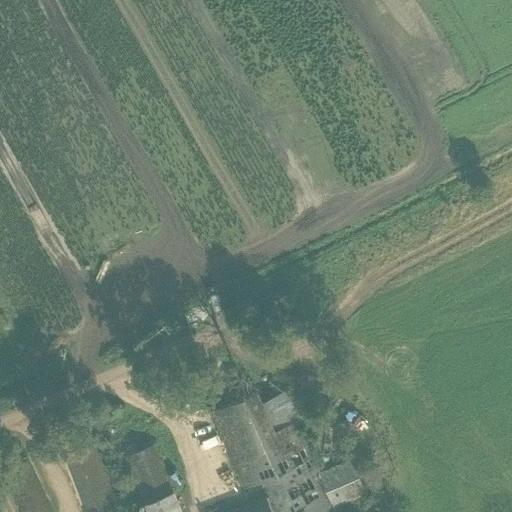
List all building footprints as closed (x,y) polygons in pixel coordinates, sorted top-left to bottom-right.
[(398,244),(410,267),(467,236),(454,214),(398,244)] [(489,337),(464,280),(385,314),(416,385),(438,375),(432,362),(489,337)] [(275,511),(276,511),(275,511),(325,511),(334,508),(334,506),(366,492),(349,459),(318,472),(294,420),(274,429),(256,390),(210,411),(245,488),(261,480),(269,496),(234,510),(235,511),(275,511)] [(409,511),(492,476),(476,439),(393,474),(409,511)] [(147,511),(180,511),(172,491),(173,491),(153,443),(125,455),(147,511)] [(60,458),(80,511),(119,511),(94,446),(60,458)] [(2,470),(21,511),(52,511),(27,458),(2,470)]
